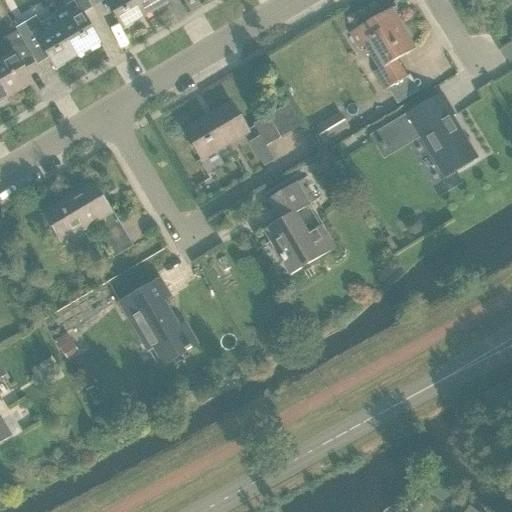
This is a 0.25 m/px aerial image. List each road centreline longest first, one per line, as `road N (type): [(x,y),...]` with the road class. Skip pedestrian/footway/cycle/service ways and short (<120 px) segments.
road 1 (secondary): [(201,511),(450,375)]
road 2 (unclassified): [(118,117),(318,0)]
road 3 (unclassified): [(197,260),(118,117)]
road 4 (unclassified): [(0,189),(118,117)]
